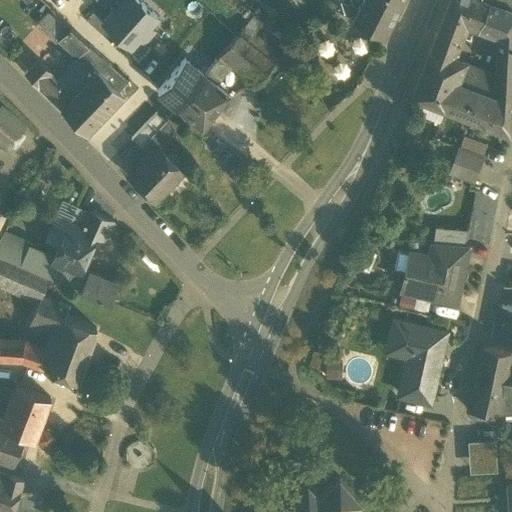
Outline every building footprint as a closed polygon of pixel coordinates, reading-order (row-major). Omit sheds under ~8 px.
[(140,0),(122,0),(103,21),(130,45),(138,36),(143,41),(154,28),(149,24),(157,15),(140,0)] [(394,13),(367,0),(361,0),(356,11),(337,1),(333,7),(352,17),(351,19),(384,34),(394,13)] [(336,0),(337,1),(356,11),(361,0),(336,0)] [(367,0),(394,13),(400,0),(367,0)] [(449,0),(436,34),(455,42),(463,21),(471,0),(449,0)] [(487,3),(479,0),(471,0),(463,21),(478,27),(487,3)] [(504,0),(479,0),(487,3),(502,8),(504,0)] [(511,0),(504,0),(502,8),(511,11),(511,0)] [(511,11),(502,8),(487,3),(478,27),(497,35),(511,40),(511,11)] [(44,18),(37,25),(56,44),(60,40),(71,27),(52,9),(44,18)] [(71,27),(60,40),(78,56),(90,44),(71,27)] [(237,33),(206,69),(213,74),(214,75),(230,57),(251,75),(255,79),(270,61),(237,33)] [(455,42),(436,34),(429,51),(449,59),(455,42)] [(511,63),(511,40),(497,35),(495,95),(497,96),(487,123),(508,130),(511,63)] [(90,44),(78,56),(80,58),(63,76),(64,78),(65,76),(79,89),(98,68),(103,73),(112,64),(110,62),(90,44)] [(449,59),(429,51),(412,95),(444,107),(451,88),(460,63),(449,59)] [(202,73),(179,54),(177,57),(158,80),(153,86),(176,106),(203,74),(202,73)] [(39,60),(27,74),(38,85),(49,74),(51,71),(39,60)] [(79,89),(61,107),(86,131),(123,92),(118,88),(127,78),(112,64),(103,73),(98,68),(79,89)] [(213,74),(206,69),(202,73),(203,74),(209,79),(213,74)] [(60,82),(49,74),(38,85),(61,107),(79,89),(65,76),(64,78),(60,82)] [(209,79),(203,74),(176,106),(200,126),(227,94),(209,79)] [(251,75),(246,81),(250,85),(255,79),(251,75)] [(495,95),(470,86),(468,93),(461,113),(487,123),(497,96),(495,95)] [(468,93),(451,88),(444,107),(461,113),(468,93)] [(21,126),(0,109),(0,139),(6,145),(21,126)] [(154,110),(130,134),(137,141),(161,117),(154,110)] [(166,119),(141,145),(150,153),(157,145),(158,147),(173,131),(166,119)] [(486,144),(463,137),(459,148),(482,156),(486,144)] [(158,147),(157,145),(150,153),(129,175),(155,199),(182,171),(180,168),(180,162),(176,157),(169,157),(158,147)] [(482,156),(459,148),(450,171),(473,179),(482,156)] [(75,203),(67,225),(78,230),(80,226),(75,225),(83,207),(75,203)] [(108,218),(83,207),(75,225),(80,226),(96,232),(96,233),(101,235),(108,218)] [(433,235),(464,237),(465,228),(434,225),(433,235)] [(63,231),(51,226),(44,241),(56,246),(63,231)] [(76,236),(63,231),(56,246),(52,255),(51,258),(80,271),(96,233),(96,232),(80,226),(78,230),(76,236)] [(29,244),(2,232),(0,235),(0,254),(22,264),(29,244)] [(468,244),(433,242),(429,256),(410,252),(405,273),(404,272),(403,275),(404,276),(401,291),(456,303),(468,244)] [(52,255),(29,244),(22,264),(44,274),(51,258),(52,255)] [(22,264),(0,254),(0,283),(36,299),(39,293),(39,292),(41,293),(48,275),(44,274),(22,264)] [(80,271),(51,258),(44,274),(48,275),(79,288),(86,273),(80,271)] [(116,285),(86,272),(86,273),(79,288),(109,301),(116,285)] [(511,286),(501,286),(499,299),(511,301),(511,286)] [(39,292),(39,293),(36,299),(29,317),(57,328),(62,316),(63,316),(68,303),(41,293),(39,292)] [(511,307),(498,305),(493,335),(511,338),(511,307)] [(48,352),(43,366),(77,379),(95,328),(63,316),(62,316),(57,328),(48,352)] [(446,331),(394,319),(388,345),(408,350),(402,379),(431,385),(433,386),(441,352),(438,352),(440,344),(442,344),(446,331)] [(22,343),(1,342),(2,358),(20,358),(22,343)] [(48,352),(22,343),(20,358),(43,366),(48,352)] [(481,346),(469,410),(501,409),(501,393),(502,380),(507,359),(503,352),(503,349),(481,346)] [(431,385),(404,379),(400,395),(428,401),(431,385)] [(511,381),(502,380),(501,393),(511,393),(511,381)] [(50,398),(16,386),(8,406),(0,424),(35,439),(50,398)] [(511,393),(501,393),(501,409),(511,409),(511,393)] [(36,439),(48,446),(55,432),(42,426),(36,439)] [(0,428),(0,461),(12,466),(24,439),(0,428)] [(493,441),(469,442),(470,456),(494,455),(493,441)] [(494,455),(470,456),(471,470),(495,468),(494,455)] [(0,509),(7,511),(12,511),(23,480),(0,473),(0,509)] [(290,507),(284,511),(348,511),(361,501),(337,476),(318,494),(306,482),(285,501),(290,507)]
